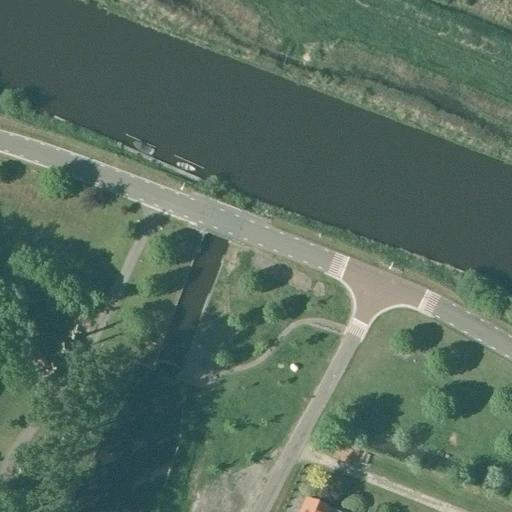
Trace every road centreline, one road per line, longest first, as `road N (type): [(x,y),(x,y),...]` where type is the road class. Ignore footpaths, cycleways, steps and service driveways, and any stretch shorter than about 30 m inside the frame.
road 1 (tertiary): [(381,283),(0,141)]
road 2 (track): [(162,197),(80,357),(0,480)]
road 3 (unclassified): [(259,511),(381,283)]
road 4 (tertiary): [(511,347),(381,283)]
